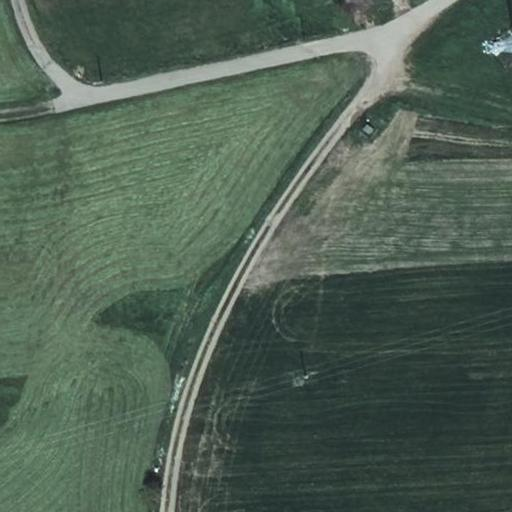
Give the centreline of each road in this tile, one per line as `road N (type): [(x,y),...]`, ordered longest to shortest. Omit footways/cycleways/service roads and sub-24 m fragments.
road 1 (track): [(425,6),(227,288),(180,447),(178,511)]
road 2 (track): [(425,6),(329,45),(0,116)]
road 3 (track): [(105,93),(60,76),(21,0)]
